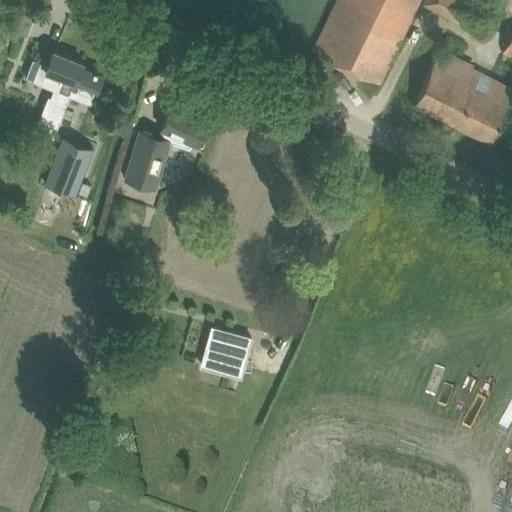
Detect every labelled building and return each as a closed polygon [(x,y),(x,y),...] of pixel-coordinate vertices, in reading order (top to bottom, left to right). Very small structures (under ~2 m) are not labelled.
[(379,80),(388,62),(418,0),(337,0),(313,47),(379,80)] [(480,31),(496,0),(423,0),(423,2),(480,31)] [(511,29),(502,49),(511,54),(511,29)] [(492,140),(501,123),(511,100),(511,85),(473,66),(475,62),(443,46),(415,101),(492,140)] [(32,57),(25,74),(42,81),(54,86),(50,95),(48,94),(34,128),(53,136),(70,94),(90,102),(93,94),(94,94),(102,72),(82,64),(83,61),(53,48),(47,63),(32,57)] [(194,147),(208,117),(172,101),(158,130),(194,147)] [(155,187),(170,136),(138,126),(123,177),(155,187)] [(63,134),(45,181),(75,193),(93,146),(63,134)] [(213,325),(207,345),(246,356),(252,336),(213,325)]
